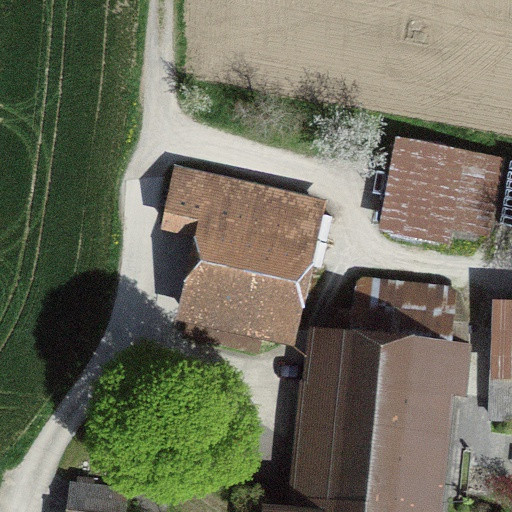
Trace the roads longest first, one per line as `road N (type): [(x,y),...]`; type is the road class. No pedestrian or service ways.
road 1 (unclassified): [(16,511),(130,332),(155,104)]
road 2 (unknown): [(130,332),(168,327),(255,363)]
